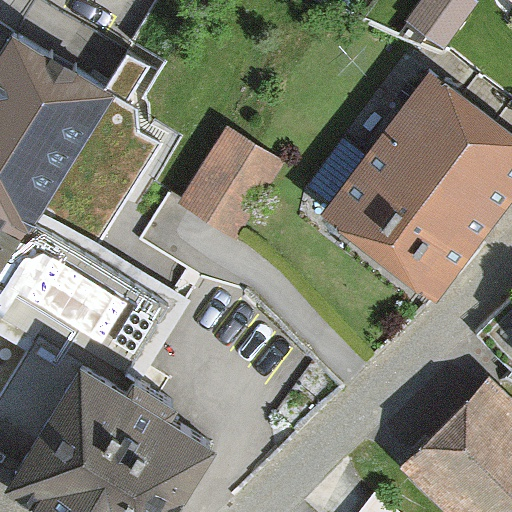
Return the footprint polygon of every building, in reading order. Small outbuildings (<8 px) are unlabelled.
[(8,16),(0,28),(0,197),(30,216),(38,203),(108,87),(112,80),(8,16)] [(130,51),(112,80),(131,92),(149,63),(130,51)] [(431,294),(511,188),(511,135),(422,66),(315,205),(431,294)] [(108,87),(38,203),(99,240),(158,143),(135,129),(136,107),(108,87)] [(238,235),(284,160),(220,122),(175,197),(238,235)] [(0,263),(30,216),(0,197),(0,263)] [(32,286),(105,333),(129,297),(56,250),(32,286)] [(511,370),(510,373),(511,374),(511,306),(484,332),(511,361),(511,370)] [(32,320),(0,372),(0,511),(43,511),(48,505),(10,482),(87,353),(32,320)] [(60,511),(180,511),(225,435),(87,353),(10,482),(48,505),(60,511)] [(511,511),(511,399),(488,374),(398,458),(449,511),(511,511)]
